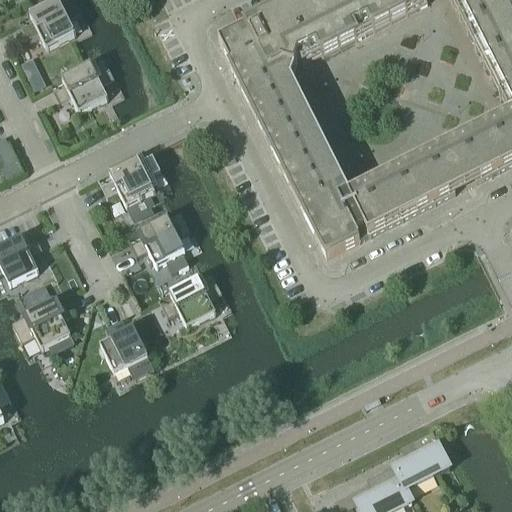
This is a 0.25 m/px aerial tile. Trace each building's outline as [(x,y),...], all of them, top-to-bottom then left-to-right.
[(466,194),(511,170),(511,23),(500,0),(316,0),(276,20),(279,26),(250,41),(247,35),(219,49),(326,264),(360,247),(359,247),(466,194)] [(33,29),(22,34),(28,45),(38,40),(46,56),(71,44),(75,41),(69,28),(71,28),(82,22),(71,2),(61,7),(59,8),(41,17),(30,23),(33,29)] [(65,93),(54,98),(60,109),(71,104),(79,120),(103,108),(107,106),(101,93),(114,86),(104,66),(92,72),(73,81),(62,87),(65,93)] [(112,187),(102,192),(108,204),(118,199),(126,215),(126,214),(131,223),(155,212),(152,206),(150,203),(155,200),(148,187),(156,183),(161,181),(153,164),(151,160),(120,176),(109,181),(112,187)] [(142,246),(132,251),(137,263),(148,258),(156,274),(166,269),(171,281),(188,272),(182,260),(185,259),(178,246),(191,240),(181,219),(175,222),(168,226),(150,235),(139,240),(142,246)] [(0,256),(0,281),(3,280),(9,293),(11,292),(38,278),(30,262),(41,257),(35,246),(25,251),(22,245),(0,256)] [(173,307),(162,313),(168,324),(178,319),(186,335),(211,323),(215,320),(209,308),(216,304),(222,301),(211,281),(199,287),(181,296),(170,302),(173,307)] [(27,322),(12,330),(22,350),(35,344),(41,357),(44,356),(46,355),(48,353),(53,351),(57,358),(73,350),(70,343),(70,342),(62,326),(73,321),(67,310),(57,315),(54,309),(27,322)] [(110,347),(100,352),(112,376),(114,381),(127,374),(134,387),(154,377),(139,346),(132,334),(127,337),(122,328),(110,333),(105,336),(110,347)] [(0,419),(0,412),(10,407),(0,387),(0,428),(4,427),(0,419)] [(405,497),(406,496),(449,474),(432,439),(406,452),(413,465),(394,474),(405,497)] [(405,511),(412,509),(406,496),(405,497),(394,474),(373,485),(379,497),(355,509),(356,511),(405,511)]
